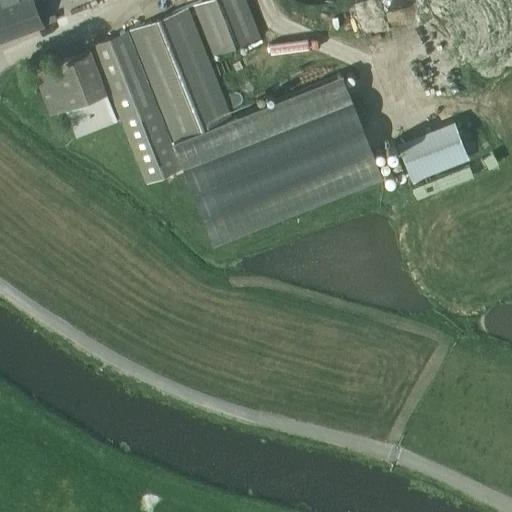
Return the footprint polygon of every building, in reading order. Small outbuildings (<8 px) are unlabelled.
[(0,39),(42,23),(33,0),(5,0),(0,2),(0,39)] [(200,0),(194,3),(214,54),(260,35),(245,0),(200,0)] [(130,28),(92,43),(146,180),(184,166),(213,240),(381,174),(341,73),(231,117),(187,6),(130,28)] [(89,46),(33,67),(50,112),(106,91),(89,46)] [(430,179),(435,190),(474,175),(469,164),(430,179)] [(417,197),(427,193),(423,182),(412,186),(417,197)]
